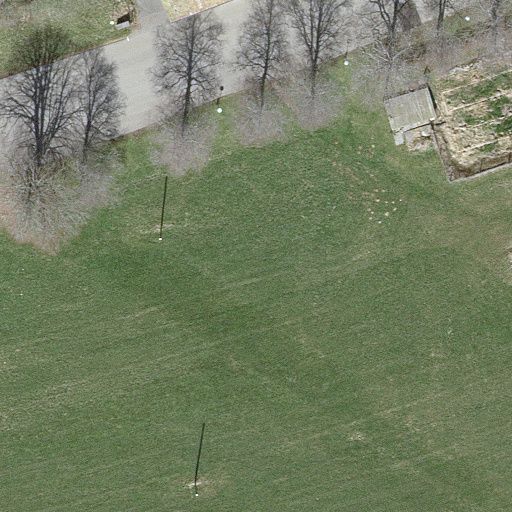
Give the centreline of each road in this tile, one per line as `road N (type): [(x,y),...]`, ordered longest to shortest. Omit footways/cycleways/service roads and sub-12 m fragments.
road 1 (track): [(231,8),(456,248),(511,331)]
road 2 (unclassified): [(0,88),(254,0)]
